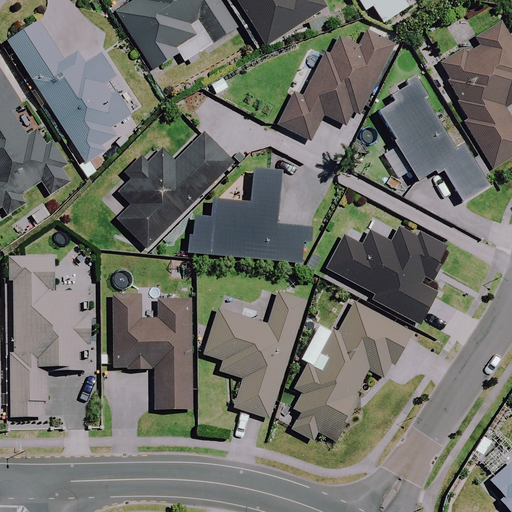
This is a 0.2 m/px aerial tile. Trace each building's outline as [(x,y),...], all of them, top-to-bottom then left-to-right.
[(178,55),(184,64),(235,30),(215,0),(136,0),(137,0),(114,15),(151,73),(178,55)] [(232,0),(266,51),(326,12),(317,0),(232,0)] [(357,0),(365,13),(372,8),(383,25),(408,9),(401,0),(357,0)] [(63,63),(38,23),(7,43),(87,165),(102,155),(98,150),(115,138),(110,130),(130,117),(108,83),(114,79),(99,57),(84,67),(76,54),(63,63)] [(460,46),(463,52),(439,65),(468,121),(464,124),(489,171),(511,158),(511,125),(503,108),(511,103),(511,46),(500,25),(473,39),(460,46)] [(393,46),(368,34),(360,50),(333,37),(303,100),(293,95),(277,129),(310,145),(323,118),(351,132),(393,46)] [(20,107),(0,75),(0,221),(24,207),(18,198),(41,184),(49,197),(71,183),(39,132),(26,140),(9,113),(20,107)] [(454,148),(413,86),(392,99),(397,107),(381,117),(395,139),(390,142),(418,184),(440,170),(460,202),(486,185),(460,144),(454,148)] [(232,165),(203,136),(173,166),(159,152),(116,194),(130,208),(115,222),(144,251),(232,165)] [(280,176),(252,173),(249,206),(213,202),(211,221),(192,219),(189,255),(300,264),(301,244),(308,245),(309,230),(275,227),(280,176)] [(445,251),(399,228),(391,245),(369,234),(362,248),(343,238),(326,273),(374,297),(373,301),(420,324),(440,283),(431,278),(445,251)] [(51,294),(53,259),(11,258),(10,302),(13,302),(9,417),(46,418),(48,371),(86,373),(89,295),(51,294)] [(304,303),(277,295),(267,327),(217,311),(203,356),(222,362),(219,373),(242,380),(233,409),(267,420),(304,303)] [(140,298),(113,298),(113,370),(155,370),(155,411),(191,411),(191,301),(158,301),(158,321),(140,321),(140,298)] [(408,333),(349,305),(317,373),(306,368),(294,393),(308,399),(292,432),(312,441),(315,434),(334,443),(367,373),(385,382),(408,333)] [(511,511),(511,467),(508,463),(487,481),(508,507),(501,511),(511,511)]
